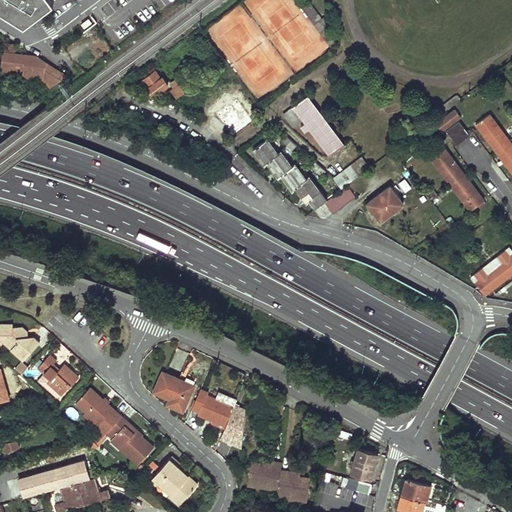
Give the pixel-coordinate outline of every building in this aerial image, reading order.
[(0,0),(0,5),(25,21),(53,0),(0,0)] [(310,0),(309,0),(302,5),(320,29),(325,25),(327,24),(324,20),(326,18),(324,15),(322,16),(310,0)] [(325,25),(320,29),(332,45),(337,41),(325,25)] [(4,51),(15,52),(16,43),(5,42),(4,51)] [(12,75),(22,76),(25,53),(15,52),(4,51),(2,50),(0,68),(1,68),(0,75),(11,76),(12,75)] [(22,76),(43,79),(44,77),(45,69),(46,69),(47,61),(38,55),(35,54),(25,53),(22,76)] [(44,77),(43,79),(43,81),(51,88),(68,75),(47,61),(46,69),(45,69),(44,77)] [(154,72),(143,80),(149,87),(147,88),(153,96),(167,85),(161,77),(160,78),(154,72)] [(179,76),(170,83),(174,87),(170,89),(177,98),(189,88),(179,76)] [(452,95),(425,115),(429,120),(455,100),(452,95)] [(305,97),(282,114),(292,127),(301,120),(304,123),(300,127),(304,132),(308,129),(328,156),(342,146),(305,97)] [(456,110),(437,124),(442,130),(461,117),(456,110)] [(511,144),(489,115),(477,124),(511,170),(511,144)] [(460,121),(448,131),(457,144),(470,135),(460,121)] [(291,140),(285,134),(280,140),(285,146),(291,140)] [(266,138),(253,149),(259,157),(261,156),(266,162),(267,161),(278,153),(266,138)] [(291,140),(285,146),(291,151),(297,146),(291,140)] [(445,149),(433,159),(471,209),(479,203),(484,200),(445,149)] [(293,166),(281,150),(278,153),(267,161),(274,170),(276,169),(281,175),(282,174),(293,166)] [(362,156),(334,178),(342,187),(347,184),(356,177),(370,165),(362,156)] [(316,159),(310,165),(315,170),(321,165),(316,159)] [(293,166),(282,174),(288,182),(290,181),(295,187),(295,186),(306,178),(295,164),(293,166)] [(321,165),(315,170),(320,175),(325,171),(326,170),(321,165)] [(310,197),(319,190),(308,176),(306,178),(295,186),(302,194),(303,193),(308,199),(310,197)] [(364,188),(356,177),(347,184),(348,185),(355,195),(364,188)] [(348,185),(325,202),(333,213),(356,196),(355,195),(348,185)] [(389,186),(367,203),(380,220),(402,203),(389,186)] [(432,188),(424,193),(434,206),(441,201),(432,188)] [(319,190),(310,197),(317,206),(326,199),(319,190)] [(511,249),(499,232),(472,252),(477,258),(485,253),(491,261),(472,275),(485,292),(511,271),(511,249)] [(13,322),(0,322),(0,333),(4,334),(5,343),(24,360),(40,342),(38,339),(34,336),(28,336),(23,337),(23,327),(13,327),(13,322)] [(51,353),(39,366),(45,372),(52,378),(49,380),(63,393),(71,384),(73,384),(79,378),(71,371),(73,369),(65,362),(60,368),(58,371),(52,365),(54,362),(57,359),(51,353)] [(54,362),(52,365),(58,371),(60,368),(54,362)] [(73,369),(71,371),(79,378),(80,376),(73,369)] [(164,370),(156,390),(172,396),(169,402),(185,408),(195,383),(164,370)] [(45,372),(43,374),(49,380),(52,378),(45,372)] [(92,386),(77,402),(88,412),(101,423),(98,425),(107,433),(123,414),(107,400),(92,386)] [(202,387),(194,407),(201,409),(200,413),(205,415),(215,419),(228,424),(236,403),(227,400),(218,396),(209,393),(210,390),(202,387)] [(229,395),(219,391),(218,396),(227,400),(229,395)] [(88,412),(86,414),(98,425),(101,423),(88,412)] [(139,429),(123,414),(107,433),(113,438),(112,439),(128,453),(130,451),(142,461),(154,446),(142,434),(140,437),(135,433),(137,431),(139,429)] [(215,419),(214,422),(227,427),(228,424),(215,419)] [(107,433),(98,442),(101,445),(107,439),(107,433)] [(95,439),(89,441),(91,445),(92,448),(101,445),(98,442),(95,439)] [(16,440),(2,444),(4,451),(18,447),(16,440)] [(359,448),(351,474),(372,479),(373,472),(378,453),(359,448)] [(130,451),(128,453),(139,463),(142,461),(130,451)] [(349,455),(342,453),(340,460),(347,462),(349,455)] [(181,462),(173,454),(155,474),(173,492),(182,482),(192,492),(199,483),(190,475),(187,477),(183,473),(185,471),(178,465),(181,462)] [(84,459),(18,478),(23,496),(62,485),(89,477),(84,459)] [(262,462),(251,460),(247,486),(277,490),(276,497),(307,502),(311,477),(291,474),(292,470),(282,468),(283,461),(272,459),(271,463),(262,462)] [(178,465),(185,471),(188,468),(181,462),(178,465)] [(325,472),(324,479),(346,483),(347,476),(325,472)] [(62,485),(66,500),(56,503),(58,508),(79,502),(79,503),(111,494),(109,487),(100,490),(95,475),(89,477),(62,485)] [(404,487),(402,494),(424,500),(427,501),(431,484),(407,478),(404,487)] [(352,483),(351,488),(369,494),(371,485),(358,480),(357,485),(352,483)] [(192,492),(182,482),(173,492),(171,494),(181,503),(192,492)] [(403,505),(401,511),(420,511),(424,500),(402,494),(400,504),(403,505)]
